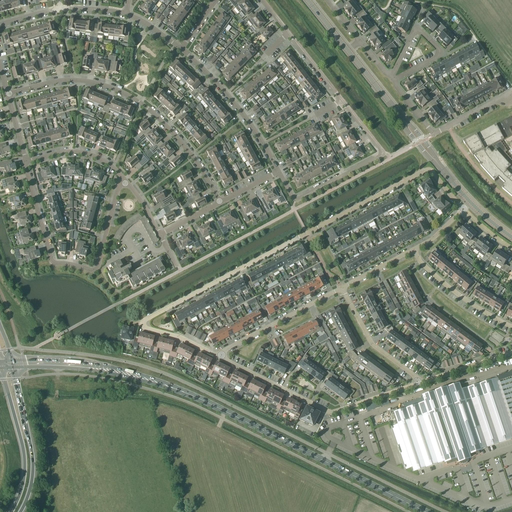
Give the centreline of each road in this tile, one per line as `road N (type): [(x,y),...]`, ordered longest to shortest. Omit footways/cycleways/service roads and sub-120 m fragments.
road 1 (secondary): [(424,511),(153,382),(72,363),(12,363)]
road 2 (residential): [(462,209),(423,170),(144,320)]
road 3 (residential): [(221,201),(176,136),(113,87),(58,81),(7,94)]
road 4 (residential): [(416,383),(330,413),(220,356)]
road 5 (residential): [(278,171),(298,199),(384,153),(341,101)]
road 6 (residential): [(393,79),(433,135),(511,92)]
road 7 (motorway): [(20,511),(33,467),(12,363)]
road 8 (residential): [(97,266),(52,262),(25,161)]
road 9 (motorway): [(0,367),(24,461),(9,511)]
road 10 (residential): [(341,287),(220,356)]
road 11 (residential): [(391,76),(413,31),(439,49),(393,79)]
road 12 (residential): [(511,327),(448,288),(413,250)]
road 13 (residential): [(416,383),(370,344),(341,287)]
